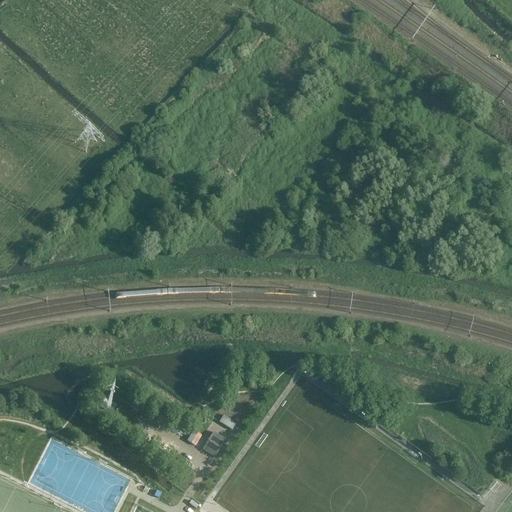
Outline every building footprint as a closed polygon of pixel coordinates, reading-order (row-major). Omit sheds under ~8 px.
[(99,407),(104,410),(109,402),(110,402),(105,399),(99,407)] [(223,416),(219,423),(232,431),(236,424),(223,416)] [(196,435),(192,433),(187,442),(190,444),(196,435)] [(226,440),(214,433),(203,450),(215,458),(226,440)] [(201,437),(197,435),(191,445),(195,447),(201,437)]
